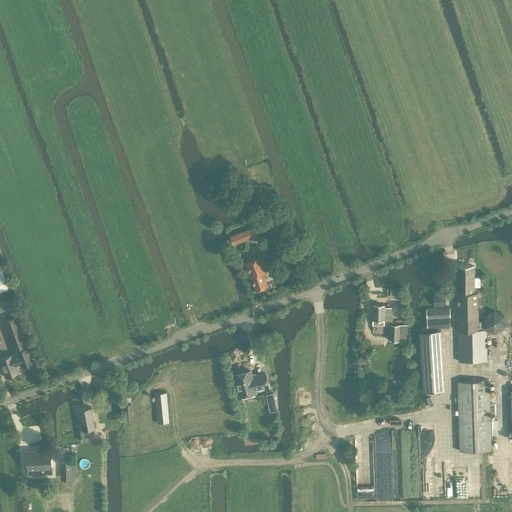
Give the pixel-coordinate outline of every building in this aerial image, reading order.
[(280,209),(264,214),(268,223),(283,218),(280,209)] [(256,226),(253,227),(230,236),(233,244),(259,234),(256,226)] [(261,255),(245,261),(256,289),(268,285),(262,271),(266,270),(261,255)] [(457,266),(459,360),(487,359),(487,331),(485,329),(479,329),(479,292),(475,292),(475,265),(457,266)] [(434,305),(446,305),(446,293),(434,293),(434,305)] [(0,299),(0,309),(9,307),(6,298),(0,299)] [(373,324),(384,324),(390,325),(390,340),(406,340),(407,324),(399,324),(391,320),(392,306),(385,306),(385,304),(373,304),(373,324)] [(450,308),(427,308),(427,328),(449,327),(449,317),(450,317),(450,308)] [(484,327),(494,333),(504,326),(504,315),(494,309),(483,315),(484,327)] [(0,357),(0,362),(5,376),(17,371),(15,365),(19,363),(20,365),(32,361),(27,346),(25,346),(15,315),(3,319),(15,352),(0,357)] [(425,391),(445,389),(440,329),(421,331),(425,391)] [(269,387),(266,373),(252,376),(251,370),(235,373),(240,395),(256,392),(255,390),(269,387)] [(489,380),(458,381),(460,450),(491,449),(489,380)] [(166,392),(156,393),(158,423),(169,422),(166,392)] [(94,426),(95,426),(91,407),(79,409),(83,428),(80,428),(83,440),(96,438),(94,426)] [(38,451),(28,451),(28,467),(52,466),(51,448),(38,449),(38,451)]
